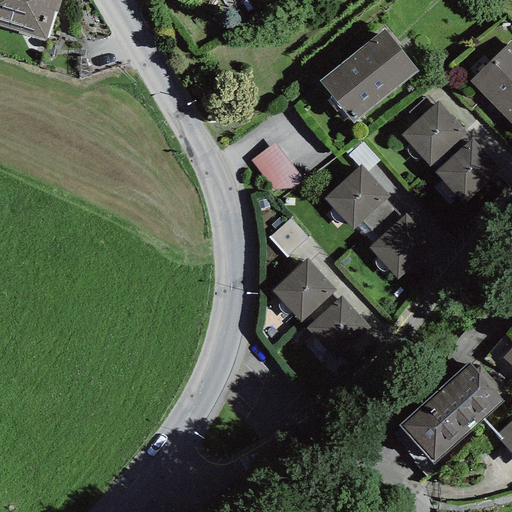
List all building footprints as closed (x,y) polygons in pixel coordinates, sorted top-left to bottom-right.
[(0,0),(0,26),(45,41),(54,12),(57,12),(61,0),(0,0)] [(418,72),(384,29),(318,81),(353,123),(418,72)] [(511,40),(470,81),(511,124),(511,40)] [(400,136),(429,167),(466,132),(438,101),(400,136)] [(434,173),(463,203),(500,167),(472,137),(434,173)] [(368,171),(380,160),(363,142),(347,156),(358,167),(361,164),(368,171)] [(274,143),(250,161),(278,198),(302,180),(274,143)] [(362,222),(376,236),(400,215),(387,200),(390,196),(368,171),(361,164),(358,167),(324,200),(353,230),(362,222)] [(268,207),(267,200),(257,202),(259,209),(268,207)] [(434,245),(405,215),(369,248),(398,278),(434,245)] [(287,258),(309,238),(292,219),(285,225),(276,232),(269,238),(287,258)] [(285,225),(279,219),(271,226),(276,232),(285,225)] [(271,292),(300,323),(337,290),(307,259),(271,292)] [(341,297),(306,329),(335,360),(370,327),(341,297)] [(433,464),(502,401),(498,397),(504,392),(480,365),(474,370),(469,363),(398,426),(433,464)] [(511,420),(496,435),(511,453),(511,420)]
